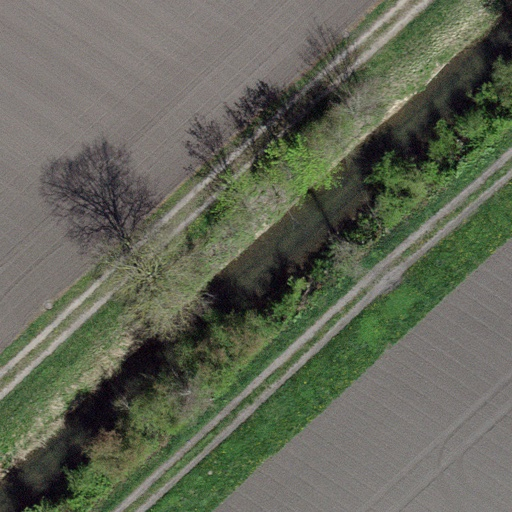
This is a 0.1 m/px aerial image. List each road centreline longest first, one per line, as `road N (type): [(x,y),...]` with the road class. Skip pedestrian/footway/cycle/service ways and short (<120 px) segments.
road 1 (track): [(0,393),(413,0)]
road 2 (track): [(125,511),(511,168)]
